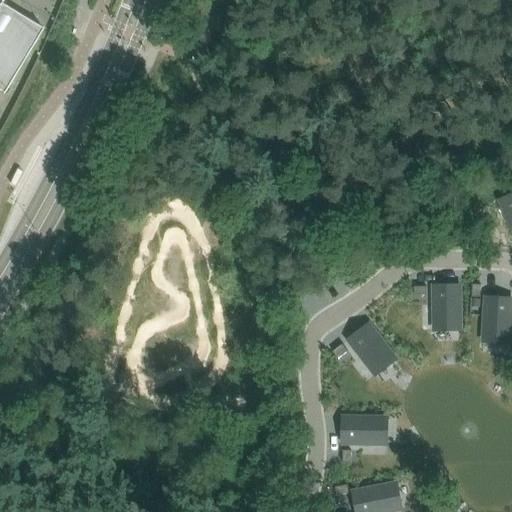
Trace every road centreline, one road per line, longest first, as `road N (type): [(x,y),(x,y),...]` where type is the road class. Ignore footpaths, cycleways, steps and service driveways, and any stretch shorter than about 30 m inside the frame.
road 1 (secondary): [(0,307),(88,156),(151,0)]
road 2 (secondary): [(127,0),(67,145),(0,267)]
